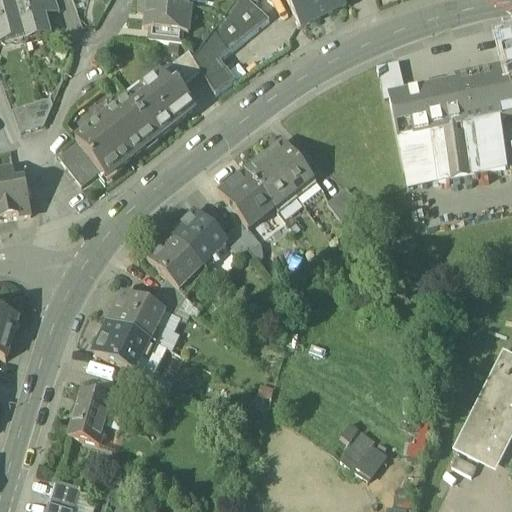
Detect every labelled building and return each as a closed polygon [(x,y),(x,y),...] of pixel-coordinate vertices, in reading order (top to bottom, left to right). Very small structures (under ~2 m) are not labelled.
[(12,0),(0,0),(0,48),(24,42),(12,0)] [(39,0),(12,0),(24,42),(25,46),(50,39),(44,19),(39,0)] [(53,0),(39,0),(44,19),(59,15),(53,0)] [(139,0),(139,5),(190,11),(191,0),(139,0)] [(257,0),(240,0),(240,1),(254,13),(257,0)] [(283,0),(300,32),(316,24),(317,25),(346,12),(340,0),(283,0)] [(240,1),(194,66),(201,77),(200,78),(214,100),(234,86),(226,75),(225,76),(218,66),(268,26),(264,22),(254,13),(240,1)] [(190,11),(139,5),(138,17),(145,18),(144,31),(148,32),(182,35),(188,36),(190,11)] [(182,35),(148,32),(147,44),(181,48),(182,35)] [(511,39),(498,43),(505,75),(509,88),(510,88),(511,87),(511,39)] [(189,58),(169,73),(183,91),(200,78),(201,77),(194,66),(189,58)] [(169,73),(129,104),(159,142),(195,115),(179,94),(183,91),(169,73)] [(505,75),(456,85),(465,129),(511,118),(511,96),(510,88),(509,88),(505,75)] [(456,85),(388,100),(398,144),(397,144),(403,176),(420,173),(415,140),(431,136),(438,187),(482,178),(465,129),(456,85)] [(50,103),(23,111),(23,112),(31,134),(43,131),(52,111),(50,103)] [(129,104),(75,145),(99,177),(105,184),(159,142),(129,104)] [(23,111),(11,114),(20,137),(31,134),(23,112),(23,111)] [(99,177),(77,147),(58,161),(81,191),(99,177)] [(314,184),(285,147),(265,162),(294,200),(314,184)] [(294,200),(265,162),(246,177),(275,214),(294,200)] [(16,190),(13,174),(0,176),(0,224),(31,220),(25,188),(16,190)] [(275,214),(246,177),(218,198),(241,227),(247,236),(249,235),(275,214)] [(346,195),(327,209),(342,228),(363,213),(346,195)] [(220,244),(193,216),(169,240),(201,272),(225,248),(220,244)] [(249,235),(247,236),(241,227),(231,235),(247,254),(250,258),(260,250),(249,235)] [(247,254),(231,235),(220,244),(225,248),(236,260),(247,254)] [(201,272),(169,240),(145,264),(166,285),(177,296),(201,272)] [(177,296),(166,285),(157,298),(177,312),(183,303),(177,296)] [(149,310),(122,297),(107,327),(149,348),(149,347),(163,317),(149,310)] [(177,312),(157,298),(149,310),(163,317),(171,321),(177,312)] [(0,317),(0,363),(5,365),(18,323),(1,318),(0,317)] [(149,348),(107,327),(92,359),(121,373),(133,379),(143,384),(149,387),(150,385),(149,385),(164,354),(149,347),(149,348)] [(511,367),(500,361),(455,453),(479,465),(480,462),(490,467),(511,423),(511,367)] [(133,379),(121,373),(116,386),(140,393),(143,384),(133,379)] [(140,393),(116,386),(112,399),(138,407),(141,394),(140,393)] [(111,404),(80,395),(67,443),(98,451),(107,417),(110,409),(111,404)] [(123,413),(110,409),(107,417),(121,421),(123,413)] [(361,437),(339,466),(351,474),(372,446),(361,437)] [(378,473),(364,462),(352,476),(367,488),(378,473)] [(476,472),(456,462),(451,472),(471,482),(476,472)] [(80,494),(56,487),(49,510),(54,511),(74,511),(79,497),(80,494)] [(416,511),(419,496),(393,492),(390,511),(416,511)] [(74,511),(94,511),(86,509),(89,500),(79,497),(74,511)] [(475,511),(477,507),(466,501),(460,511),(475,511)]
